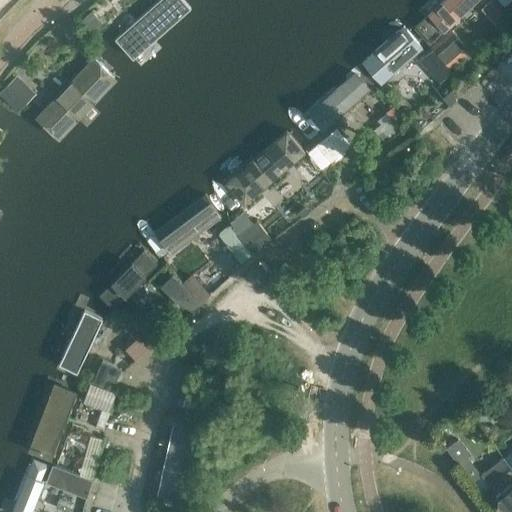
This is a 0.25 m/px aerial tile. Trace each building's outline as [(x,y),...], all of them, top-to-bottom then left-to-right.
[(128,64),(191,9),(183,0),(154,0),(108,41),(128,64)] [(478,0),(443,0),(415,27),(432,44),(478,0)] [(511,12),(504,5),(509,0),(488,0),(482,6),(500,25),(511,13),(511,12)] [(429,47),(414,29),(367,68),(382,86),(429,47)] [(117,83),(91,57),(32,117),(58,143),(117,83)] [(374,86),(357,66),(302,113),(319,133),(374,86)] [(17,74),(0,91),(0,94),(17,111),(35,92),(17,74)] [(308,150),(324,168),(353,143),(338,124),(308,150)] [(306,152),(288,129),(222,182),(241,205),(306,152)] [(228,213),(216,197),(154,244),(166,260),(228,213)] [(248,208),(219,230),(241,260),(270,239),(248,208)] [(162,268),(144,250),(97,295),(115,313),(162,268)] [(191,273),(185,280),(173,271),(162,286),(195,310),(212,288),(191,273)] [(105,318),(86,309),(60,365),(79,374),(105,318)] [(79,394),(54,385),(28,453),(53,462),(79,394)] [(190,500),(206,427),(174,420),(158,494),(190,500)] [(466,459),(457,448),(450,454),(459,465),(466,459)] [(32,511),(50,465),(32,458),(11,511),(32,511)] [(511,511),(511,467),(511,466),(489,483),(498,496),(497,504),(505,505),(511,511)]
